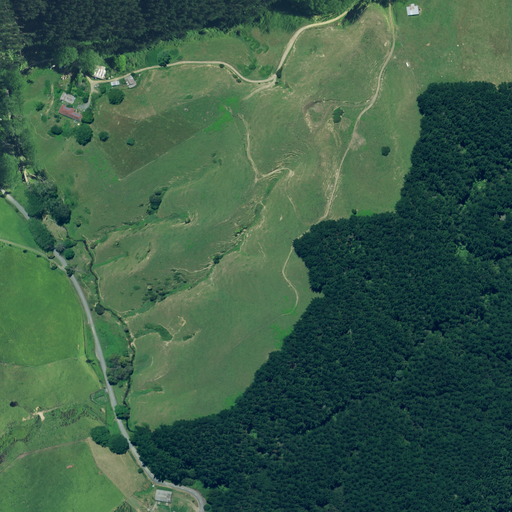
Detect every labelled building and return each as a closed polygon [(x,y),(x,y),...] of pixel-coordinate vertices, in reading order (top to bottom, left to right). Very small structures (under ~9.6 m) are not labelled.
[(416,6),(415,4),(411,4),(411,7),(408,7),(409,15),(420,14),(419,6),(416,6)] [(96,65),(95,69),(93,69),(92,76),(102,79),(103,74),(105,75),(107,67),(96,65)] [(134,79),(133,75),(126,78),(130,88),(137,85),(134,79)] [(76,97),(65,92),(62,99),(73,104),(76,97)] [(76,110),(64,105),(61,113),(81,122),(84,116),(75,112),(76,110)] [(173,492),(158,490),(156,500),(172,503),(173,492)]
